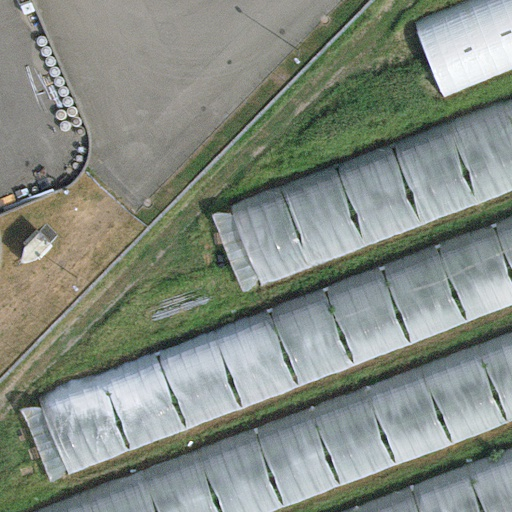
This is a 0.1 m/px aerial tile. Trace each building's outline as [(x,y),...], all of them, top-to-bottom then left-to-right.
[(511,0),(495,0),(419,30),(447,102),(511,77),(511,0)] [(511,109),(229,214),(259,295),(511,201),(511,109)] [(511,232),(55,399),(82,473),(511,316),(511,232)] [(511,349),(68,511),(277,511),(511,426),(511,349)] [(511,511),(511,462),(373,511),(511,511)]
